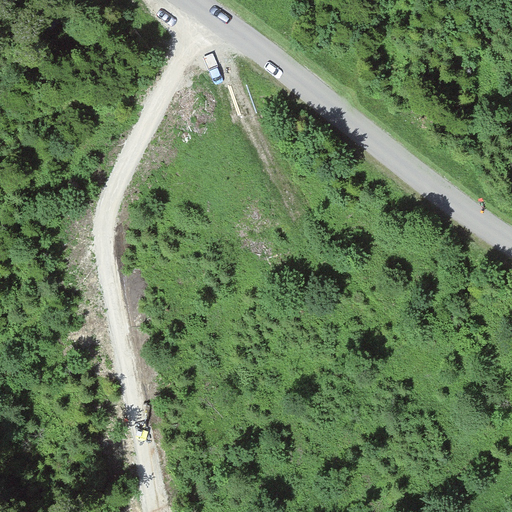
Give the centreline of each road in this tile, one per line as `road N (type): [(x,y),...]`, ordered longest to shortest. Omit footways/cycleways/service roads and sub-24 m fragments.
road 1 (track): [(205,10),(113,184),(104,218),(109,287),(156,511)]
road 2 (tertiary): [(190,0),(511,244)]
